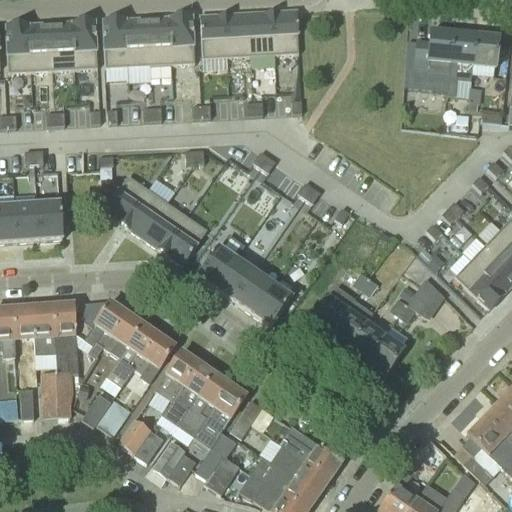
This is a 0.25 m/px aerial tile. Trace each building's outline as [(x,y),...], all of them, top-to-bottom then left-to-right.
[(298,59),(295,16),(271,17),(273,60),(298,59)] [(273,60),(271,17),(247,19),(250,62),(273,60)] [(250,62),(247,19),(224,20),(226,63),(250,62)] [(226,63),(224,20),(199,21),(202,64),(226,63)] [(194,69),(191,22),(168,23),(171,70),(194,69)] [(171,70),(168,23),(147,24),(149,71),(171,70)] [(149,71),(147,24),(125,25),(127,72),(149,71)] [(127,72),(125,25),(102,26),(104,73),(127,72)] [(96,74),(94,26),(71,28),(74,75),(96,74)] [(74,75),(71,28),(49,29),(52,76),(74,75)] [(52,76),(49,29),(28,30),(30,77),(52,76)] [(30,77),(28,30),(5,31),(7,78),(30,77)] [(448,80),(452,38),(429,36),(428,48),(415,46),(412,76),(428,77),(448,80)] [(471,70),(474,40),(452,38),(448,80),(446,101),(454,102),(455,85),(470,87),(471,70)] [(474,40),(471,70),(495,72),(498,43),(474,40)] [(469,93),(468,108),(467,115),(475,115),(476,108),(478,109),(479,94),(469,93)] [(301,119),(300,106),(291,106),(292,119),(300,119),(301,119)] [(253,121),(252,108),(243,109),(244,122),(253,121)] [(262,121),(261,108),(252,108),(253,121),(262,121)] [(201,124),(200,111),(191,111),(192,124),(201,124)] [(210,124),(209,111),(200,111),(201,124),(210,124)] [(161,126),(160,113),(151,114),(152,127),(161,126)] [(152,127),(151,114),(142,114),(143,127),(152,127)] [(117,128),(116,115),(107,116),(107,129),(117,128)] [(100,129),(99,116),(89,117),(90,130),(100,129)] [(55,131),(54,118),(45,119),(46,132),(55,131)] [(64,131),(63,118),(54,118),(55,131),(64,131)] [(481,118),(481,127),(500,129),(501,119),(481,118)] [(16,133),(15,120),(6,121),(6,134),(16,133)] [(511,165),(511,153),(508,150),(502,157),(511,166),(511,165)] [(33,169),(33,156),(24,157),(24,170),(33,169)] [(42,169),(42,156),(33,156),(33,169),(42,169)] [(195,169),(194,156),(184,157),(185,170),(195,169)] [(203,169),(203,156),(194,156),(195,169),(203,169)] [(260,173),(267,162),(259,157),(252,168),(260,173)] [(112,171),(112,161),(99,162),(99,171),(112,171)] [(267,178),(274,168),(267,162),(260,173),(267,178)] [(502,175),(492,166),(486,173),(495,182),(502,175)] [(123,231),(147,195),(127,181),(102,217),(105,219),(123,231)] [(487,191),(478,182),(471,188),(481,198),(487,191)] [(304,204),(311,193),(304,188),(297,199),(304,204)] [(312,209),(319,198),(311,193),(304,204),(312,209)] [(142,244),(167,209),(147,195),(123,231),(142,244)] [(462,216),(453,207),(447,214),(456,223),(462,216)] [(62,244),(59,208),(36,210),(39,246),(62,244)] [(162,258),(186,222),(167,209),(142,244),(154,252),(162,258)] [(39,246),(36,210),(15,211),(17,247),(39,246)] [(0,248),(17,247),(15,211),(0,212),(0,248)] [(341,229),(348,219),(341,213),(333,224),(341,229)] [(456,223),(447,214),(440,220),(450,229),(456,223)] [(511,221),(499,235),(511,246),(511,221)] [(182,271),(206,236),(186,222),(162,258),(182,271)] [(441,238),(432,229),(425,236),(434,245),(441,238)] [(511,246),(499,235),(484,250),(511,276),(511,246)] [(511,290),(511,276),(484,250),(469,266),(504,299),(511,290)] [(215,295),(235,265),(217,252),(196,282),(215,295)] [(426,268),(433,261),(423,252),(417,259),(426,268)] [(427,269),(435,277),(443,267),(436,260),(427,269)] [(233,307),(253,277),(235,265),(215,295),(233,307)] [(504,299),(469,266),(453,282),(488,315),(504,299)] [(251,320),(271,290),(253,277),(233,307),(251,320)] [(360,296),(368,285),(360,279),(352,290),(360,296)] [(425,324),(441,301),(424,284),(415,297),(407,308),(406,310),(398,322),(405,327),(413,316),(425,324)] [(368,285),(360,296),(368,301),(376,290),(368,285)] [(269,332),(290,303),(271,290),(251,320),(269,332)] [(397,301),(407,308),(415,297),(405,290),(397,301)] [(347,316),(353,306),(354,305),(335,292),(311,327),(330,340),(347,316)] [(406,310),(397,304),(389,316),(398,322),(406,310)] [(372,319),(353,306),(347,316),(330,340),(348,353),(370,321),(372,319)] [(82,309),(84,324),(92,331),(83,345),(91,351),(87,358),(95,364),(102,353),(102,352),(126,318),(109,307),(82,309)] [(54,341),(55,371),(55,378),(67,378),(67,364),(76,364),(75,351),(76,351),(73,309),(52,310),(54,341)] [(34,372),(55,371),(54,341),(52,310),(32,312),(35,354),(35,360),(34,360),(34,372)] [(35,360),(35,354),(32,312),(12,313),(14,343),(15,363),(27,362),(27,360),(34,359),(34,360),(35,360)] [(12,313),(0,313),(0,355),(1,356),(1,363),(15,363),(14,343),(12,313)] [(102,353),(118,364),(141,329),(126,318),(102,352),(102,353)] [(367,366),(384,342),(389,334),(370,321),(348,353),(367,366)] [(118,364),(105,383),(120,394),(124,388),(157,340),(141,329),(118,364)] [(148,388),(174,352),(157,340),(124,388),(130,392),(137,381),(148,388)] [(384,342),(367,366),(386,379),(403,355),(384,342)] [(197,367),(180,356),(153,396),(170,407),(174,401),(197,367)] [(160,421),(176,432),(197,402),(213,378),(197,367),(174,401),(170,407),(166,413),(166,412),(160,421)] [(20,425),(32,425),(31,394),(25,395),(23,378),(18,379),(19,395),(20,425)] [(41,424),(57,424),(55,378),(40,379),(41,424)] [(57,424),(70,423),(69,411),(72,398),(71,378),(67,378),(55,378),(57,424)] [(176,432),(192,443),(205,423),(229,390),(213,378),(197,402),(176,432)] [(77,403),(86,405),(89,392),(80,390),(77,403)] [(229,424),(245,401),(229,390),(205,423),(192,443),(209,455),(218,443),(217,442),(220,438),(229,424)] [(511,391),(498,407),(511,419),(511,391)] [(92,434),(95,430),(110,409),(97,400),(80,426),(92,434)] [(0,426),(17,424),(15,403),(0,404),(0,426)] [(112,441),(130,416),(113,404),(110,409),(95,430),(112,441)] [(239,444),(261,413),(250,406),(229,437),(239,444)] [(482,423),(503,443),(511,451),(511,419),(498,407),(482,423)] [(511,484),(511,451),(503,443),(482,423),(466,440),(496,469),(511,484)] [(150,437),(133,425),(117,450),(133,461),(150,437)] [(133,461),(145,469),(162,445),(150,437),(133,461)] [(235,448),(220,438),(217,442),(218,443),(209,455),(194,478),(206,485),(221,462),(224,464),(235,448)] [(341,467),(307,444),(302,451),(309,455),(311,452),(314,455),(305,468),(329,485),(341,467)] [(291,458),(279,450),(274,446),(262,463),(274,471),(318,501),(329,485),(305,468),(291,458)] [(166,483),(166,482),(182,459),(184,456),(170,447),(152,474),(166,483)] [(166,482),(178,491),(195,467),(182,459),(166,482)] [(219,500),(237,472),(233,469),(232,470),(224,465),(224,464),(221,462),(206,485),(203,489),(219,500)] [(410,511),(416,505),(401,495),(412,480),(421,471),(413,463),(402,475),(392,489),(395,491),(380,511),(410,511)] [(281,500),(298,511),(310,511),(318,501),(274,471),(263,488),(281,500)] [(263,488),(252,505),(261,511),(298,511),(281,500),(263,488)] [(457,511),(465,502),(452,493),(445,503),(426,490),(416,505),(410,511),(457,511)]
